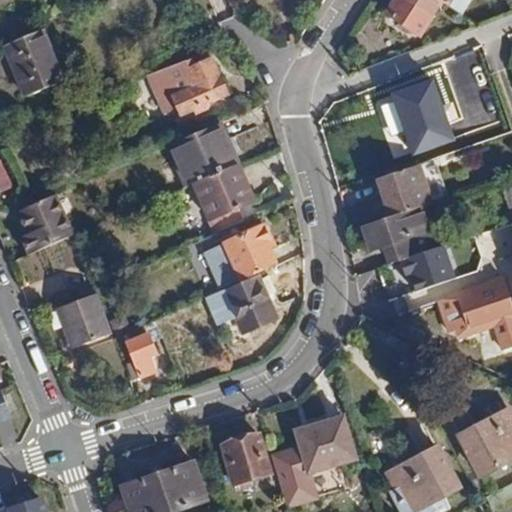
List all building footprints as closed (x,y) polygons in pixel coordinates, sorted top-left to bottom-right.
[(437,0),(393,0),(385,12),(418,35),(442,2),(437,0)] [(437,0),(442,2),(459,14),(468,0),(437,0)] [(64,89),(42,38),(13,51),(19,66),(13,69),(28,104),(64,89)] [(161,122),(176,116),(179,123),(227,102),(212,68),(194,76),(190,67),(146,84),(161,122)] [(432,83),(395,98),(418,155),(454,141),(432,83)] [(222,132),(170,154),(188,196),(193,194),(240,173),(222,132)] [(481,161),(461,166),(473,197),(492,190),(481,161)] [(15,197),(2,169),(0,170),(0,204),(15,197)] [(419,172),(381,184),(396,222),(408,218),(430,211),(433,210),(419,172)] [(255,208),(240,173),(193,194),(208,229),(255,208)] [(511,183),(499,188),(510,221),(511,220),(511,183)] [(26,246),(34,263),(79,244),(62,203),(24,220),(34,242),(26,246)] [(409,221),(366,236),(373,258),(387,253),(393,270),(443,253),(430,211),(408,218),(409,221)] [(267,230),(225,249),(240,285),(276,269),(268,250),(274,247),(267,230)] [(418,294),(458,280),(449,255),(409,269),(418,294)] [(506,276),(463,293),(479,333),(511,319),(511,289),(510,286),(506,276)] [(256,282),(224,296),(242,339),(275,325),(256,282)] [(100,304),(60,320),(75,359),(116,343),(100,304)] [(150,332),(124,341),(138,378),(155,371),(149,356),(158,353),(150,332)] [(0,424),(13,421),(0,394),(0,424)] [(342,418),(294,433),(307,475),(355,460),(342,418)] [(511,426),(509,421),(465,444),(486,484),(511,469),(511,426)] [(257,438),(222,448),(233,484),(267,474),(257,438)] [(435,511),(462,498),(441,459),(393,483),(402,501),(396,504),(400,511),(435,511)] [(195,465),(124,489),(131,511),(178,511),(208,502),(195,465)] [(11,511),(44,511),(41,500),(10,509),(11,511)]
